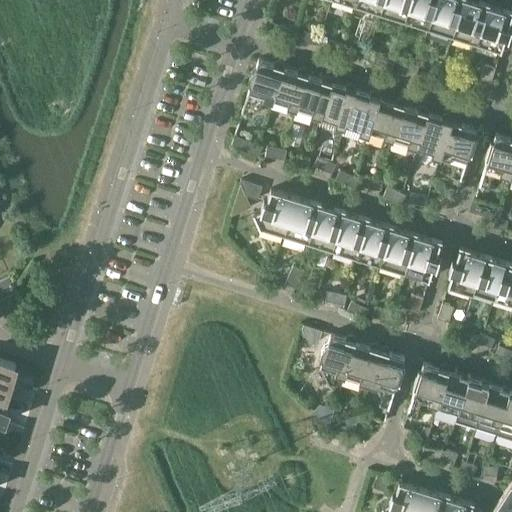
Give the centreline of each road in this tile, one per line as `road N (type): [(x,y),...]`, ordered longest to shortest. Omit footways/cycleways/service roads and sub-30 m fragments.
road 1 (residential): [(171,18),(62,366)]
road 2 (residential): [(237,39),(490,118)]
road 3 (residential): [(167,263),(418,344)]
road 4 (residential): [(203,149),(454,229)]
road 5 (residential): [(62,366),(16,511)]
road 6 (residential): [(90,511),(129,387)]
road 7 (residential): [(129,387),(167,263)]
road 8 (residential): [(418,344),(454,229)]
